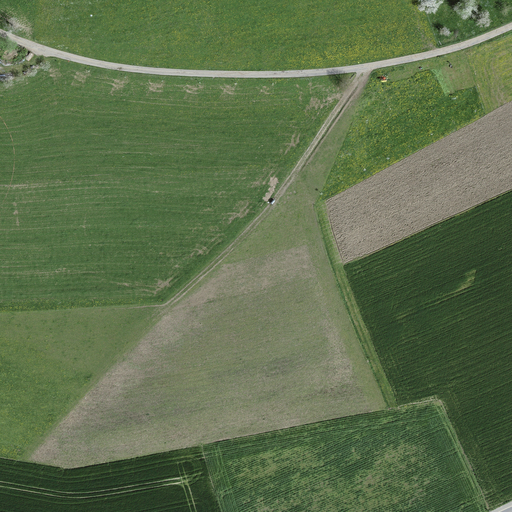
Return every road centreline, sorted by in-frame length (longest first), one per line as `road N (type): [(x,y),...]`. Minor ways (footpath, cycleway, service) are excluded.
road 1 (track): [(0,35),(107,66),(305,75),(420,58),(511,28)]
road 2 (track): [(264,217),(365,68)]
